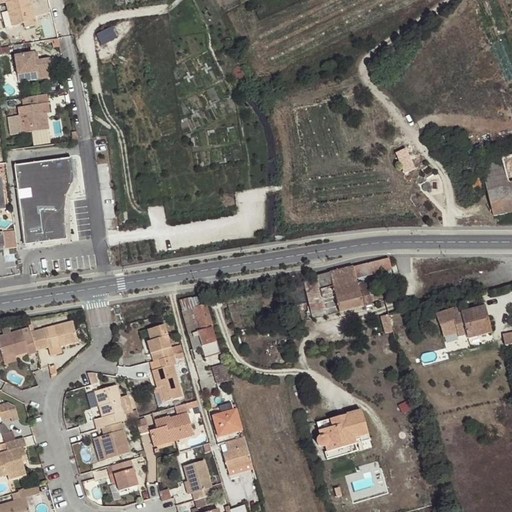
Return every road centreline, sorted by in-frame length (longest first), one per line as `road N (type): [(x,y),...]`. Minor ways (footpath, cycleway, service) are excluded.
road 1 (tertiary): [(166,276),(397,243),(511,242)]
road 2 (track): [(159,231),(157,219),(132,203),(121,138),(97,90),(89,33),(101,18),(179,0)]
road 3 (track): [(448,0),(363,67),(442,171),(452,241)]
road 4 (residential): [(95,288),(101,337),(52,393),(59,460),(76,511)]
road 5 (residential): [(166,276),(223,474)]
